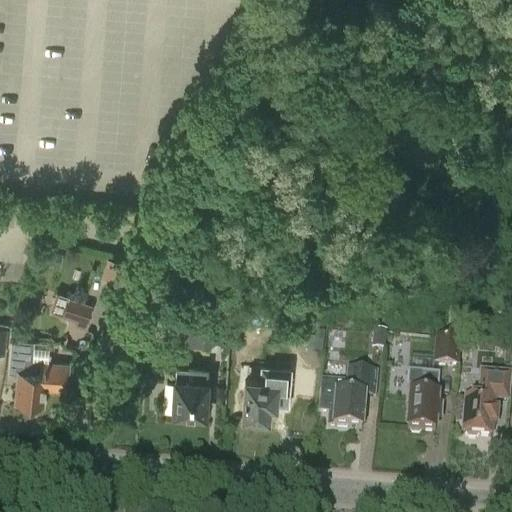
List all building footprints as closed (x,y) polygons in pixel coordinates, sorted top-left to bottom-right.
[(42,262),(59,266),(62,252),(45,249),(42,262)] [(209,319),(216,297),(191,289),(184,311),(209,319)] [(83,330),(92,305),(68,297),(68,296),(55,291),(48,311),(72,320),(77,328),(83,330)] [(202,348),(203,330),(179,323),(176,344),(202,348)] [(321,331),(306,330),(305,347),(320,349),(321,331)] [(370,351),(384,352),(385,334),(372,333),(370,351)] [(66,390),(68,363),(30,360),(32,342),(11,340),(8,371),(17,372),(15,400),(17,404),(24,404),(25,402),(42,404),(43,388),(66,390)] [(457,368),(459,343),(435,341),(433,366),(457,368)] [(431,375),(431,364),(415,364),(415,375),(431,375)] [(207,368),(175,366),(172,414),(204,416),(207,368)] [(260,381),(244,380),(242,418),(247,418),(247,423),(261,424),(262,419),(267,420),(268,405),(275,406),(277,368),(261,366),(260,381)] [(346,389),(337,388),(336,395),(335,395),(334,413),(329,413),(328,429),(362,431),(364,398),(374,399),(376,374),(347,372),(346,389)] [(510,377),(478,374),(475,400),(466,400),(463,436),(467,436),(468,440),(475,440),(477,437),(491,439),(492,428),(495,428),(497,413),(493,413),(493,404),(507,405),(510,377)] [(438,378),(407,376),(406,390),(410,390),(407,432),(411,432),(412,435),(419,436),(421,433),(435,434),(436,423),(439,424),(440,409),(436,409),(438,378)]
